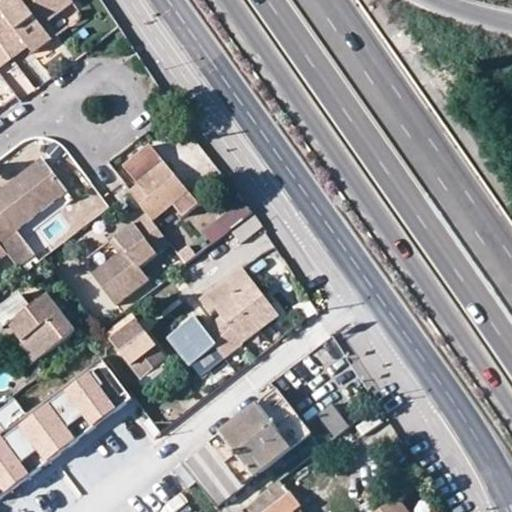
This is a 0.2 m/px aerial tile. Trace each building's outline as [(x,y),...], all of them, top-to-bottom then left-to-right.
[(72,0),(0,0),(0,38),(3,43),(12,54),(27,44),(33,51),(51,38),(41,24),(48,19),(72,0)] [(48,19),(41,24),(51,38),(57,33),(48,19)] [(125,146),(108,159),(123,178),(132,172),(140,166),(125,146)] [(0,239),(3,243),(71,190),(47,157),(33,167),(37,174),(29,180),(24,174),(0,191),(0,239)] [(149,211),(152,217),(173,201),(189,189),(168,161),(140,183),(132,190),(149,211)] [(37,174),(33,167),(24,174),(29,180),(37,174)] [(132,190),(140,183),(132,172),(123,178),(132,190)] [(185,217),(201,205),(189,189),(173,201),(185,217)] [(234,235),(243,228),(256,218),(248,209),(209,238),(216,248),(233,236),(234,235)] [(118,301),(153,275),(143,264),(172,242),(152,217),(149,211),(119,234),(127,245),(120,251),(95,271),(118,301)] [(241,247),(251,239),(243,228),(234,235),(233,236),(241,247)] [(119,234),(112,239),(120,251),(127,245),(119,234)] [(0,269),(1,268),(0,266),(0,256),(8,251),(3,243),(0,239),(0,269)] [(210,315),(215,312),(221,320),(190,345),(208,370),(227,356),(227,353),(242,343),(278,317),(242,270),(199,302),(210,315)] [(0,315),(8,326),(12,322),(25,338),(19,342),(17,344),(31,363),(78,326),(51,291),(34,304),(23,289),(0,306),(0,315)] [(12,322),(8,326),(19,342),(25,338),(12,322)] [(123,327),(109,337),(142,379),(165,361),(138,326),(127,333),(123,327)] [(0,500),(130,400),(100,362),(25,419),(12,404),(0,413),(0,436),(1,437),(0,438),(0,500)] [(254,478),(257,480),(310,436),(277,392),(194,457),(226,499),(254,478)] [(318,413),(334,438),(348,428),(332,404),(318,413)] [(361,434),(383,425),(379,414),(357,422),(361,434)] [(266,511),(294,511),(301,508),(290,494),(266,511)] [(408,511),(397,497),(377,511),(408,511)]
